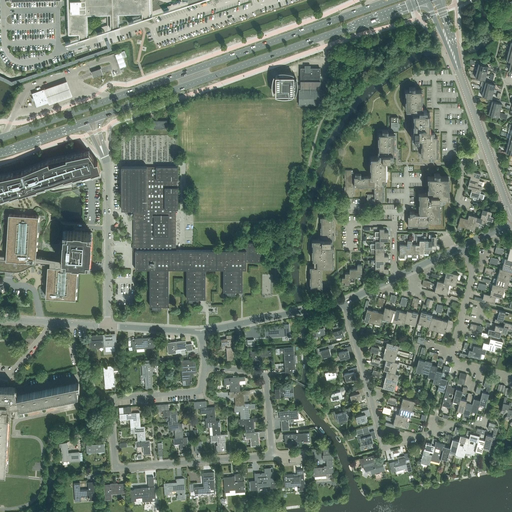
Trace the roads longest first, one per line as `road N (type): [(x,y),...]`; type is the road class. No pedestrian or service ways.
road 1 (primary): [(104,114),(426,0)]
road 2 (residential): [(272,456),(115,468),(112,400),(200,391),(205,366)]
road 3 (primary): [(390,0),(112,98)]
road 4 (residential): [(344,302),(383,445),(450,422),(483,425),(485,417)]
road 5 (unclassified): [(104,157),(107,326)]
road 6 (unclassified): [(200,331),(344,302)]
road 7 (residential): [(272,456),(265,373),(205,366)]
